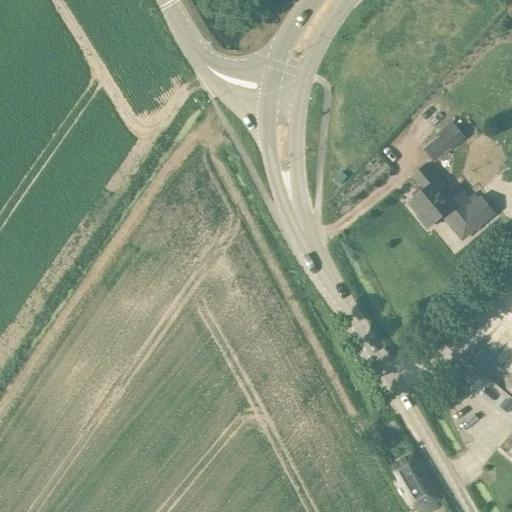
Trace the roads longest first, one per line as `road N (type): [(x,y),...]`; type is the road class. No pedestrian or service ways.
road 1 (tertiary): [(471,511),(296,216)]
road 2 (residential): [(269,92),(201,63),(161,0)]
road 3 (tertiary): [(269,92),(272,167),(296,216)]
